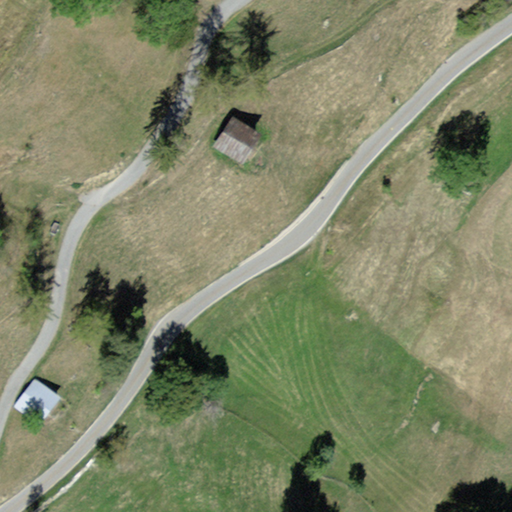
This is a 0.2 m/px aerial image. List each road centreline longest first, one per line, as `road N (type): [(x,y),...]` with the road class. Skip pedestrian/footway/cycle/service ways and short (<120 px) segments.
road 1 (residential): [(7,511),(87,445),(171,321),(294,242),(362,156),(449,68),(511,23)]
road 2 (track): [(56,307),(78,222),(184,104),(203,36),(237,0)]
road 3 (track): [(0,419),(13,379),(34,357),(56,307)]
